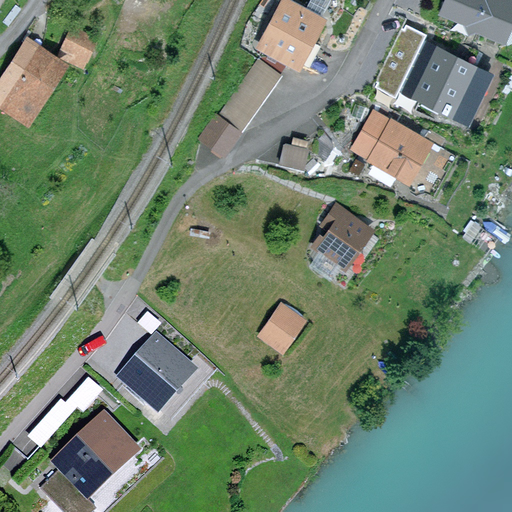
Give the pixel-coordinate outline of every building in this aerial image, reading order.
[(312,0),(310,3),(326,13),(333,0),(312,0)] [(475,17),(480,28),(499,35),(511,3),(504,0),(451,0),(447,12),(469,20),(475,17)] [(286,3),(263,45),(297,63),(319,21),(286,3)] [(73,30),(61,54),(80,64),(92,40),(73,30)] [(29,43),(0,87),(0,101),(25,118),(60,63),(29,43)] [(445,105),(443,110),(465,121),(488,72),(457,58),(456,60),(428,46),(409,87),(445,105)] [(259,60),(220,115),(242,131),(281,75),(259,60)] [(241,132),(216,114),(200,137),(225,155),(241,132)] [(398,177),(402,179),(423,142),(375,115),(356,148),(375,159),(371,168),(390,179),(398,177)] [(280,165),(302,170),(307,150),(284,145),(280,165)] [(322,237),(315,246),(343,264),(367,230),(360,225),(361,222),(358,221),(357,223),(336,208),(324,226),(331,231),(326,240),(322,237)] [(465,238),(487,254),(497,240),(475,224),(465,238)] [(281,305),(260,335),(279,349),(300,318),(281,305)] [(157,341),(123,378),(157,408),(190,371),(157,341)] [(86,386),(71,403),(83,413),(98,396),(86,386)] [(59,464),(62,467),(84,491),(86,493),(89,491),(88,489),(130,449),(105,423),(59,464)] [(82,494),(84,491),(62,467),(40,489),(62,511),(93,511),(96,509),(82,494)]
